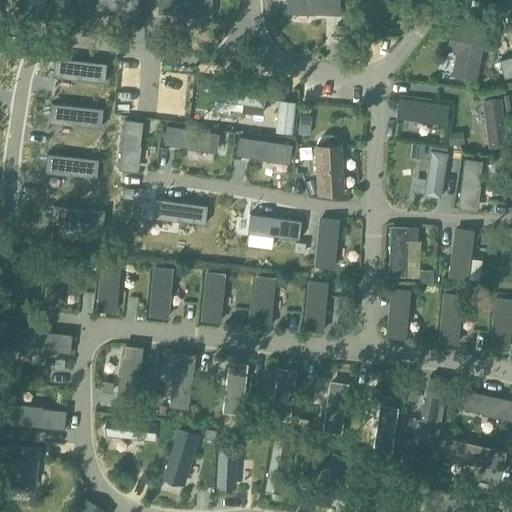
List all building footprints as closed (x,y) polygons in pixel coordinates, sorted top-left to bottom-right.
[(86,0),(86,6),(111,8),(111,9),(136,11),(136,0),(86,0)] [(158,0),(157,13),(182,15),(183,13),(208,15),(208,0),(158,0)] [(288,0),(288,12),(313,13),(313,14),(338,15),(338,0),(288,0)] [(511,0),(483,0),(481,1),(489,19),(511,9),(511,0)] [(449,80),(471,83),(480,28),(459,25),(457,35),(447,34),(444,53),(453,54),(449,80)] [(511,58),(498,62),(503,79),(511,76),(511,58)] [(56,59),(55,75),(79,78),(79,80),(104,83),(106,65),(56,59)] [(240,114),(261,116),(265,89),(215,82),(212,102),(241,106),(240,114)] [(501,99),(481,102),(488,150),(507,148),(501,99)] [(397,101),(395,119),(445,126),(447,108),(397,101)] [(279,103),(276,133),(291,135),(295,105),(279,103)] [(53,105),(51,121),(76,124),(76,125),(101,127),(102,110),(53,105)] [(124,121),(118,170),(134,172),(137,148),(139,148),(142,123),(124,121)] [(166,127),(163,145),(188,148),(188,147),(214,151),(217,134),(166,127)] [(317,146),(313,147),(315,171),(342,170),(340,144),(338,145),(338,143),(337,141),(336,140),(335,138),(333,137),(332,137),(330,136),(328,136),(326,136),(324,137),(323,137),(321,138),(320,140),(319,141),(318,143),(318,144),(317,146)] [(238,138),(236,156),(261,159),(261,158),(287,162),(290,145),(238,138)] [(429,152),(422,196),(438,199),(446,154),(429,152)] [(48,155),(46,172),(71,174),(70,176),(96,179),(98,161),(48,155)] [(463,160),(457,210),(473,211),(476,187),(478,187),(481,162),(463,160)] [(342,170),(315,171),(316,196),(343,195),(342,170)] [(157,200),(155,217),(180,220),(179,221),(204,225),(207,207),(157,200)] [(54,207),(52,223),(77,225),(77,227),(102,229),(104,212),(54,207)] [(252,216),(250,232),(274,235),(274,237),(299,240),(301,222),(252,216)] [(320,219),(316,267),(333,268),(338,221),(320,219)] [(389,228),(387,278),(406,279),(406,258),(407,242),(407,228),(389,228)] [(454,231),(448,278),(466,281),(468,261),(472,233),(454,231)] [(511,234),(504,234),(500,282),(511,282),(511,234)] [(0,252),(0,300),(11,302),(16,254),(0,252)] [(49,259),(44,307),(62,309),(66,261),(49,259)] [(102,263),(98,311),(115,312),(120,264),(102,263)] [(154,268),(149,316),(167,318),(171,270),(154,268)] [(206,273),(202,321),(219,323),(224,275),(206,273)] [(256,278),(252,326),(269,327),(274,280),(256,278)] [(309,282),(304,330),(322,332),(327,284),(309,282)] [(390,292),(385,339),(403,341),(407,293),(390,292)] [(443,296),(438,344),(456,346),(460,298),(443,296)] [(494,300),(489,348),(507,350),(511,302),(494,300)] [(19,330),(17,347),(45,349),(44,351),(69,354),(71,336),(19,330)] [(119,378),(116,403),(134,405),(140,353),(124,351),(121,378),(119,378)] [(172,385),(168,410),(186,412),(193,360),(177,358),(173,385),(172,385)] [(226,383),(222,414),(240,416),(246,368),(229,366),(227,383),(226,383)] [(274,389),(270,420),(288,423),(294,374),(277,372),(275,389),(274,389)] [(426,404),(421,433),(437,436),(447,382),(429,379),(424,404),(426,404)] [(327,402),(322,433),(340,436),(347,387),(330,385),(328,402),(327,402)] [(511,401),(461,390),(457,408),(481,413),(482,412),(510,418),(511,410),(511,401)] [(377,425),(372,456),(390,459),(397,411),(380,408),(378,425),(377,425)] [(13,409),(11,425),(64,430),(66,413),(41,410),(40,412),(13,409)] [(105,421),(104,435),(106,437),(153,442),(154,426),(105,421)] [(177,432),(162,479),(180,485),(184,482),(186,475),(185,471),(195,438),(177,432)] [(453,440),(450,456),(478,463),(478,464),(503,470),(506,452),(453,440)] [(218,443),(216,490),(229,491),(232,488),(234,444),(218,443)] [(274,446),(264,492),(278,495),(281,493),(289,449),(274,446)] [(32,489),(36,450),(8,447),(4,487),(32,489)] [(330,457),(310,499),(327,507),(330,505),(334,498),(333,494),(347,465),(330,457)] [(430,490),(426,506),(452,511),(480,511),(483,502),(430,490)] [(100,511),(84,502),(77,511),(100,511)] [(396,511),(390,503),(378,511),(396,511)]
